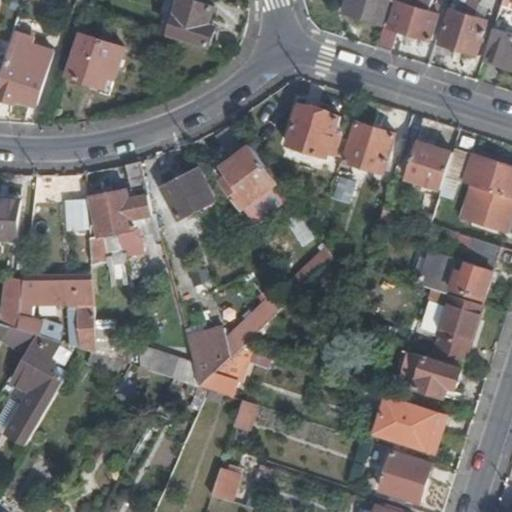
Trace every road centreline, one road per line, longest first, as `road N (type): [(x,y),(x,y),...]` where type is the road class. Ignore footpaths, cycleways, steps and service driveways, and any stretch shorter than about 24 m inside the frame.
road 1 (residential): [(0,142),(71,143),(143,129),(207,103),(282,44)]
road 2 (residential): [(282,44),(511,119)]
road 3 (residential): [(471,511),(511,385)]
